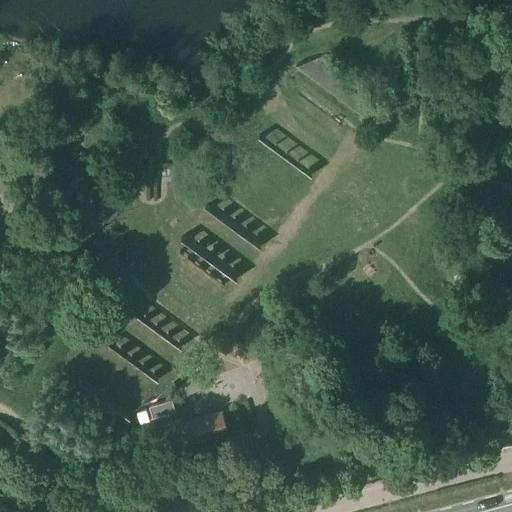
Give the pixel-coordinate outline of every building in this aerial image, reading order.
[(459,55),(458,31),(428,31),(428,55),(459,55)] [(304,66),(363,112),(374,98),(315,52),(304,66)] [(419,56),(432,138),(434,138),(435,117),(434,108),(453,105),(453,101),(455,100),(451,74),(449,75),(448,70),(428,73),(427,65),(422,55),(419,56)] [(85,133),(104,135),(113,136),(115,112),(87,110),(85,133)] [(1,170),(1,172),(21,162),(24,170),(4,179),(5,181),(26,175),(25,173),(38,167),(32,152),(19,159),(18,157),(1,170)] [(474,225),(476,249),(507,247),(506,223),(474,225)] [(16,256),(8,279),(77,303),(85,280),(16,256)] [(483,293),(484,269),(454,268),(453,292),(483,293)] [(283,440),(289,458),(294,475),(298,474),(296,456),(338,442),(306,341),(264,354),(261,347),(256,339),(251,341),(258,363),(283,440)] [(164,429),(171,449),(228,431),(221,411),(186,422),(164,429)]
